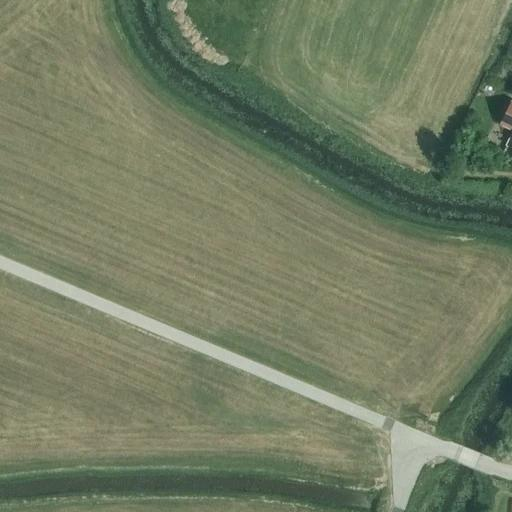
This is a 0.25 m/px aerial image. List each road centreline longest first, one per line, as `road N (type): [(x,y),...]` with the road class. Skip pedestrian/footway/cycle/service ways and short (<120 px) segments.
road 1 (unclassified): [(422,438),(0,262)]
road 2 (track): [(511,181),(441,172),(305,97),(238,55),(208,27),(199,0)]
